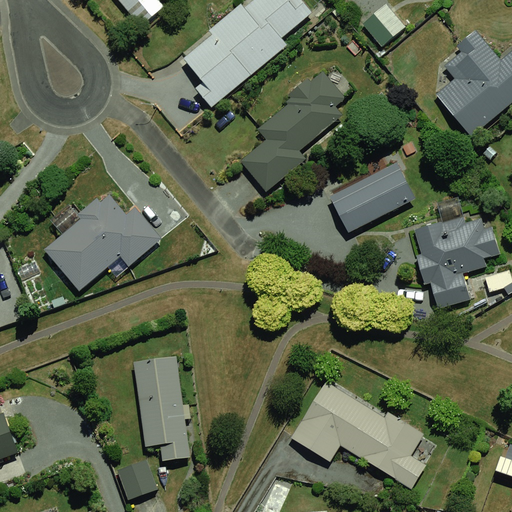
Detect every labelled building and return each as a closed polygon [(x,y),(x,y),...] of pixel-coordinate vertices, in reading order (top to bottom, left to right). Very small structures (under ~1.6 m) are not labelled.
[(119,0),(150,24),(168,0),(119,0)] [(286,0),(246,0),(184,58),(221,98),(306,21),(286,0)] [(387,8),(365,24),(384,47),(405,32),(387,8)] [(448,77),(429,94),(469,140),(511,102),(511,44),(496,59),(475,34),(438,66),(448,77)] [(262,139),(237,158),(263,191),(304,159),(297,149),(350,107),(322,71),(252,125),(262,139)] [(193,120),(173,97),(162,107),(183,130),(193,120)] [(390,162),(323,196),(342,234),(409,200),(390,162)] [(105,194),(41,249),(77,292),(141,237),(105,194)] [(491,218),(404,233),(415,294),(433,290),(436,306),(472,300),(466,266),(499,260),(491,218)] [(362,236),(331,252),(339,267),(370,251),(362,236)] [(164,357),(129,362),(143,448),(177,442),(164,357)] [(315,379),(283,436),(329,462),(337,448),(404,486),(428,443),(315,379)] [(0,458),(23,451),(9,411),(0,414),(0,458)] [(145,460),(111,470),(120,501),(154,491),(145,460)]
